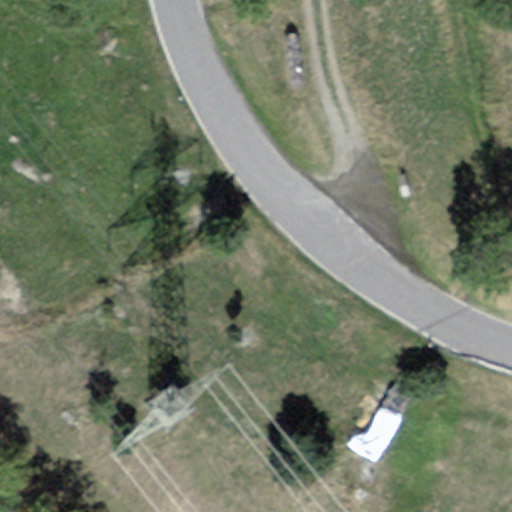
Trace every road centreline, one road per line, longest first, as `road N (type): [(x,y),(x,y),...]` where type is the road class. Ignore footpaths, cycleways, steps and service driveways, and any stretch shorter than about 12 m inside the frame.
road 1 (tertiary): [(172,0),(224,121),(292,199),(411,298),(511,338)]
road 2 (track): [(313,0),(350,161),(350,186),(324,229)]
